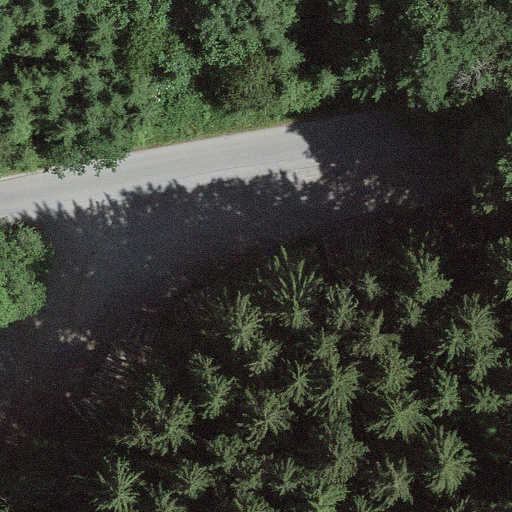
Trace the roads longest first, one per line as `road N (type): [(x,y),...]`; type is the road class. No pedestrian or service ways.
road 1 (tertiary): [(0,209),(511,96)]
road 2 (track): [(106,187),(0,475)]
road 3 (track): [(511,227),(397,124)]
